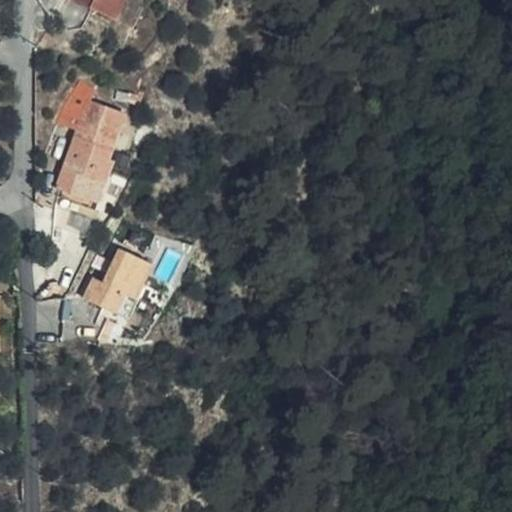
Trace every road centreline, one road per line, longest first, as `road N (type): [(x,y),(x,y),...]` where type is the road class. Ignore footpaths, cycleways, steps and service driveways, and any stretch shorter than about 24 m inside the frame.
road 1 (residential): [(37,511),(26,205)]
road 2 (residential): [(26,205),(25,0)]
